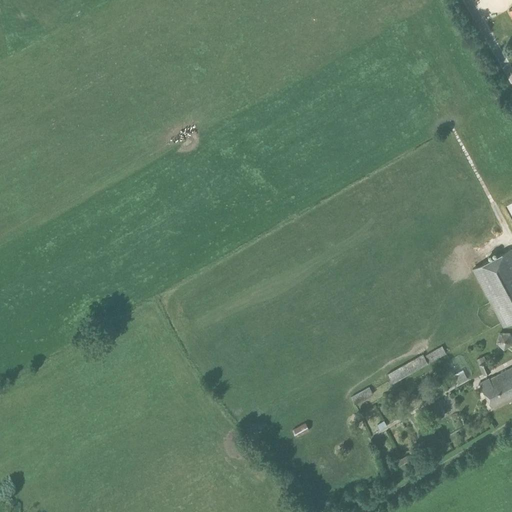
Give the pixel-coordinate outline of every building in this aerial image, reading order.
[(473,269),(503,326),(511,321),(511,251),(511,249),(473,269)] [(511,343),(511,339),(510,332),(499,332),(496,342),(504,349),(511,343)] [(442,346),(424,356),(423,354),(388,374),(393,383),(446,354),(442,346)] [(491,371),(487,361),(477,365),(482,375),(491,371)] [(497,384),(506,400),(511,396),(511,367),(499,374),(503,381),(497,384)] [(458,384),(468,378),(462,369),(453,375),(458,384)] [(506,400),(497,384),(503,381),(499,374),(490,379),(489,378),(481,383),(493,406),(506,400)] [(355,404),(373,394),(369,386),(351,396),(355,404)] [(440,398),(428,404),(436,420),(448,414),(440,398)] [(296,437),(309,430),(305,422),(292,430),(296,437)]
